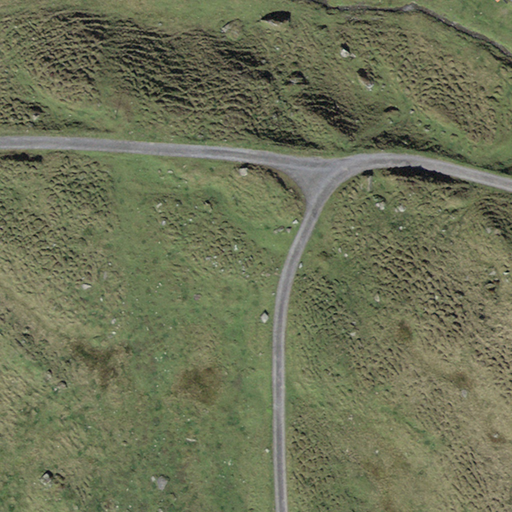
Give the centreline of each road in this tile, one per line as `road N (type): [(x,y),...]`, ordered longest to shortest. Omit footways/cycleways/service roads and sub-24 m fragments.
road 1 (track): [(511,185),(397,159),(306,165),(221,152),(0,143)]
road 2 (track): [(283,511),(280,309),(329,165)]
